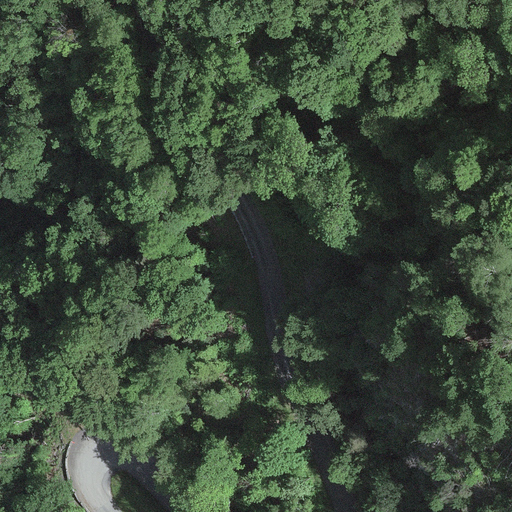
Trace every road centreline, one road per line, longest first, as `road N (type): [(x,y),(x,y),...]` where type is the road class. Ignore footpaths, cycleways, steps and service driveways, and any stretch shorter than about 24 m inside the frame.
road 1 (tertiary): [(147,0),(173,98),(239,188),(266,241),(287,351),(350,511)]
road 2 (tertiary): [(181,511),(140,465),(122,461),(101,476),(111,511)]
